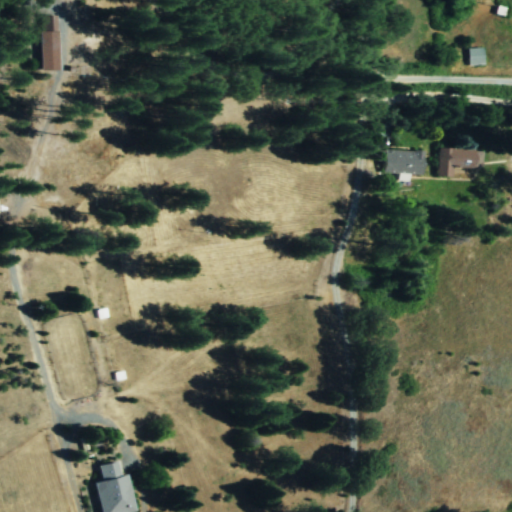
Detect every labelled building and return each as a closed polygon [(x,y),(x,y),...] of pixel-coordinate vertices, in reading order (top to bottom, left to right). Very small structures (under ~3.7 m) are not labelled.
[(35,71),(53,71),(52,20),(34,21),(35,71)] [(463,50),(464,67),(479,66),(479,49),(463,50)] [(418,152),(374,150),(374,164),(379,164),(378,175),(417,176),(418,152)] [(432,178),(449,179),(449,169),(457,170),(456,179),(475,180),(476,153),(434,151),(432,178)] [(130,511),(122,475),(115,477),(111,462),(93,467),(96,482),(88,484),(94,511),(130,511)]
